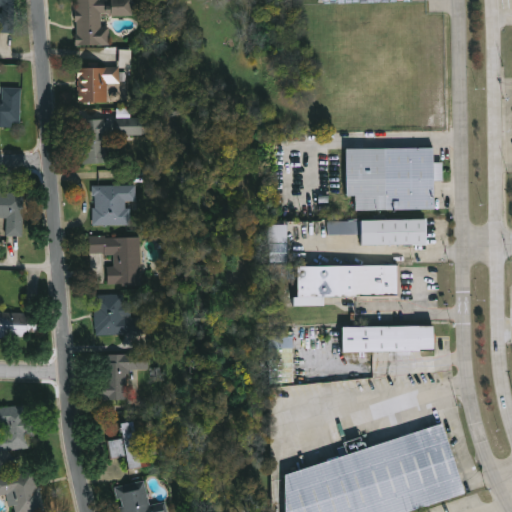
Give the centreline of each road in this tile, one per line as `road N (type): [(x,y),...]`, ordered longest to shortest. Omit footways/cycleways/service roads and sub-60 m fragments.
road 1 (secondary): [(458,0),(466,355),(487,459),(511,511)]
road 2 (residential): [(40,0),(71,419),(88,511)]
road 3 (secondary): [(511,426),(500,368),(492,0)]
